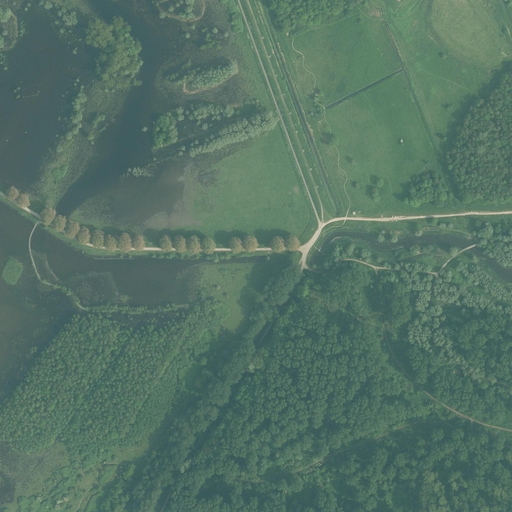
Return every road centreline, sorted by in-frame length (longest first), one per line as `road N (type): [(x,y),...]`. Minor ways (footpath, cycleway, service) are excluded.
road 1 (unknown): [(149,511),(320,225),(321,202),(247,0)]
road 2 (track): [(281,250),(96,246),(40,216)]
road 3 (track): [(320,225),(511,213)]
